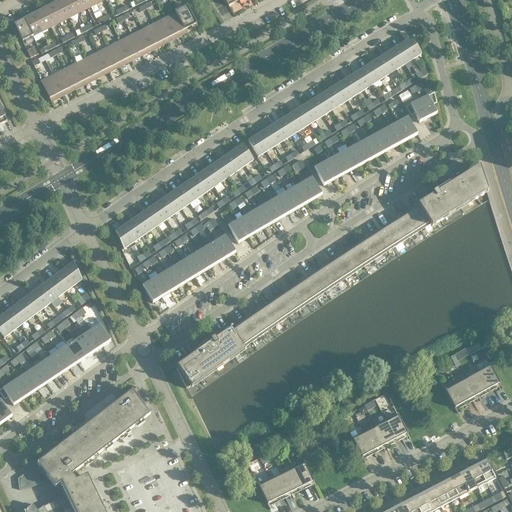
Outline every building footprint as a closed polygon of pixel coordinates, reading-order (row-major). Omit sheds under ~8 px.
[(78,14),(70,0),(64,0),(60,2),(69,19),(78,14)] [(87,9),(81,0),(70,0),(78,14),(87,9)] [(96,5),(93,0),(81,0),(87,9),(96,5)] [(69,19),(60,2),(51,7),(59,23),(69,19)] [(187,6),(175,12),(186,33),(186,32),(185,30),(196,24),(187,6)] [(59,23),(51,7),(42,11),(50,28),(59,23)] [(50,28),(42,11),(33,16),(41,33),(50,28)] [(186,33),(175,12),(176,15),(165,20),(175,38),(186,33)] [(41,33),(33,16),(24,21),(32,37),(41,33)] [(175,38),(165,20),(154,26),(163,44),(175,38)] [(32,37),(24,21),(12,27),(17,35),(18,34),(22,42),(32,37)] [(163,44),(154,26),(143,32),(152,50),(163,44)] [(152,50),(143,32),(132,37),(141,55),(152,50)] [(141,55),(132,37),(120,43),(130,61),(141,55)] [(411,39),(402,44),(412,60),(421,55),(411,39)] [(130,61),(120,43),(109,49),(118,67),(130,61)] [(412,60),(402,44),(394,49),(404,66),(412,60)] [(118,67),(109,49),(98,54),(107,72),(118,67)] [(404,66),(394,49),(386,55),(396,71),(404,66)] [(107,72),(98,54),(87,60),(96,78),(107,72)] [(396,71),(386,55),(378,60),(388,76),(396,71)] [(96,78),(87,60),(76,66),(85,84),(96,78)] [(388,76),(378,60),(370,65),(380,81),(388,76)] [(380,81),(370,65),(362,70),(372,86),(380,81)] [(85,84),(76,66),(64,72),(73,90),(85,84)] [(372,86),(362,70),(354,75),(364,91),(372,86)] [(73,90),(64,72),(53,77),(62,95),(73,90)] [(364,91),(354,75),(345,80),(356,96),(364,91)] [(62,95),(53,77),(42,83),(51,101),(62,95)] [(356,96),(345,80),(337,85),(347,101),(356,96)] [(423,88),(420,83),(415,86),(418,91),(423,88)] [(347,101),(337,85),(329,90),(339,106),(347,101)] [(418,91),(415,86),(409,90),(412,95),(418,91)] [(339,106),(329,90),(321,95),(331,112),(339,106)] [(434,93),(405,108),(410,117),(414,115),(419,124),(437,115),(432,106),(436,104),(434,93)] [(331,112),(321,95),(313,101),(323,117),(331,112)] [(323,117),(313,101),(305,106),(315,122),(323,117)] [(315,122),(305,106),(297,111),(307,127),(315,122)] [(387,111),(384,106),(378,109),(381,114),(387,111)] [(381,114),(378,109),(373,112),(376,118),(381,114)] [(307,127),(297,111),(289,116),(299,132),(307,127)] [(299,132),(289,116),(280,121),(291,137),(299,132)] [(371,121),(367,116),(362,119),(365,124),(371,121)] [(412,127),(407,118),(398,123),(403,132),(408,141),(417,136),(412,127)] [(365,124),(362,119),(357,123),(360,128),(365,124)] [(291,137),(280,121),(272,126),(282,142),(291,137)] [(408,141),(403,132),(398,123),(390,128),(400,146),(408,141)] [(282,142),(272,126),(264,131),(274,147),(282,142)] [(354,131),(351,126),(346,129),(349,134),(354,131)] [(400,146),(390,128),(381,132),(391,150),(400,146)] [(349,134),(346,129),(340,133),(344,138),(349,134)] [(274,147),(264,131),(256,136),(266,152),(274,147)] [(391,150),(381,132),(373,137),(383,155),(391,150)] [(266,152),(256,136),(248,142),(258,158),(266,152)] [(338,141),(335,136),(330,140),(333,145),(338,141)] [(383,155),(373,137),(365,141),(374,159),(383,155)] [(333,145),(330,140),(324,143),(327,148),(333,145)] [(374,159),(365,141),(356,146),(366,164),(374,159)] [(242,145),(234,151),(245,167),(253,161),(242,145)] [(322,151),(319,146),(313,150),(317,155),(322,151)] [(366,164),(356,146),(348,150),(357,168),(366,164)] [(357,168),(348,150),(339,155),(349,173),(357,168)] [(245,167),(234,151),(226,156),(237,172),(245,167)] [(349,173),(339,155),(331,159),(340,177),(349,173)] [(237,172),(226,156),(218,162),(229,178),(237,172)] [(340,177),(331,159),(322,164),(327,173),(332,182),(340,177)] [(229,178),(218,162),(210,167),(221,183),(229,178)] [(327,173),(322,164),(313,169),(318,178),(323,187),(332,182),(327,173)] [(288,166),(282,169),(286,174),(291,171),(288,166)] [(221,183),(210,167),(202,173),(213,188),(221,183)] [(479,168),(449,186),(447,181),(430,192),(433,196),(417,206),(429,225),(431,228),(487,193),(479,168)] [(286,174),(282,169),(277,173),(280,178),(286,174)] [(213,188),(202,173),(194,178),(205,194),(213,188)] [(274,182),(271,177),(266,180),(269,185),(274,182)] [(205,194),(194,178),(186,184),(197,199),(205,194)] [(316,187),(311,179),(303,184),(308,192),(313,201),(322,196),(316,187)] [(269,185),(266,180),(260,184),(264,189),(269,185)] [(197,199),(186,184),(178,189),(189,205),(197,199)] [(313,201),(308,192),(303,184),(294,188),(305,206),(313,201)] [(258,192),(255,187),(250,191),(253,196),(258,192)] [(305,206),(294,188),(286,193),(296,211),(305,206)] [(189,205),(178,189),(171,194),(181,210),(189,205)] [(253,196),(250,191),(244,195),(248,200),(253,196)] [(296,211),(286,193),(278,198),(288,216),(296,211)] [(181,210),(171,194),(163,200),(173,216),(181,210)] [(243,203),(239,198),(234,202),(237,207),(243,203)] [(288,216),(278,198),(269,203),(280,220),(288,216)] [(173,216),(163,200),(155,205),(166,221),(173,216)] [(237,207),(234,202),(229,205),(232,210),(237,207)] [(280,220),(269,203),(261,208),(271,225),(280,220)] [(416,208),(414,209),(409,213),(420,232),(421,231),(420,231),(429,225),(417,206),(416,204),(414,205),(416,208)] [(166,221),(155,205),(147,211),(158,226),(166,221)] [(271,225),(261,208),(253,212),(263,230),(271,225)] [(158,226),(147,211),(139,216),(150,232),(158,226)] [(263,230),(253,212),(244,217),(255,235),(263,230)] [(420,232),(409,213),(401,218),(399,215),(396,217),(398,220),(390,225),(402,244),(402,243),(401,243),(411,237),(411,238),(411,237),(420,231),(420,232)] [(150,232),(139,216),(131,222),(142,237),(150,232)] [(255,235),(244,217),(236,222),(241,231),(246,240),(255,235)] [(142,237),(131,222),(123,227),(134,243),(142,237)] [(241,231),(236,222),(227,227),(232,236),(238,245),(246,240),(241,231)] [(204,230),(201,225),(195,228),(199,233),(204,230)] [(402,244),(390,225),(382,230),(380,227),(377,229),(379,232),(371,237),(383,256),(383,255),(392,249),(392,250),(392,249),(401,243),(401,244),(402,244)] [(134,243),(123,227),(115,233),(123,250),(134,243)] [(199,233),(195,228),(190,232),(193,237),(199,233)] [(188,240),(185,236),(179,239),(183,244),(188,240)] [(225,237),(216,242),(221,250),(227,259),(235,254),(230,245),(225,237)] [(383,256),(371,237),(363,242),(361,239),(358,241),(360,244),(352,249),(364,268),(364,267),(373,261),(373,262),(374,262),(373,261),(382,255),(382,256),(383,256)] [(183,244),(179,239),(174,243),(178,248),(183,244)] [(227,259),(221,250),(216,242),(208,247),(218,264),(227,259)] [(172,251),(169,246),(164,250),(167,255),(172,251)] [(218,264),(208,247),(200,252),(210,269),(218,264)] [(364,268),(352,249),(344,254),(342,252),(339,254),(341,256),(333,262),(345,280),(354,274),(355,274),(354,273),(363,267),(364,268)] [(167,255),(164,250),(158,254),(162,259),(167,255)] [(147,251),(142,254),(145,259),(150,256),(147,251)] [(210,269),(200,252),(191,257),(202,274),(210,269)] [(145,259),(142,254),(136,258),(140,263),(145,259)] [(157,262),(153,257),(148,261),(151,266),(157,262)] [(202,274),(191,257),(183,262),(194,279),(202,274)] [(151,266),(148,261),(143,265),(146,269),(151,266)] [(194,279),(183,262),(175,267),(186,284),(194,279)] [(345,280),(333,262),(325,267),(323,264),(320,266),(322,269),(320,270),(314,274),(326,293),(326,292),(335,286),(336,286),(344,280),(345,280)] [(73,263),(62,271),(74,286),(82,280),(73,263)] [(186,284),(175,267),(167,272),(177,289),(186,284)] [(74,286),(62,271),(54,277),(66,292),(74,286)] [(177,289),(167,272),(159,277),(169,294),(177,289)] [(326,293),(314,274),(306,279),(304,277),(301,279),(303,281),(301,283),(295,287),(307,305),(308,305),(307,305),(316,299),(317,299),(317,298),(326,292),(326,293)] [(66,292),(54,277),(47,283),(58,298),(66,292)] [(169,294),(159,277),(150,281),(156,290),(161,299),(169,294)] [(156,290),(150,281),(142,287),(147,295),(152,304),(161,299),(156,290)] [(58,298),(47,283),(39,288),(50,304),(58,298)] [(307,305),(295,287),(287,292),(285,289),(283,291),(284,294),(276,299),(289,318),(289,317),(298,311),(298,312),(298,311),(307,305)] [(50,304),(39,288),(31,294),(43,309),(50,304)] [(43,309),(31,294),(24,300),(35,315),(43,309)] [(289,318),(276,299),(271,303),(268,305),(267,302),(264,304),(266,307),(258,312),(270,330),(271,330),(270,330),(279,324),(280,324),(280,323),(288,317),(289,318)] [(35,315),(24,300),(16,306),(27,321),(35,315)] [(27,321),(16,306),(8,311),(20,327),(27,321)] [(86,313),(82,309),(77,312),(80,317),(86,313)] [(20,327),(8,311),(1,317),(12,332),(20,327)] [(80,317),(77,312),(72,316),(75,321),(80,317)] [(270,330),(258,312),(250,318),(248,315),(246,317),(247,319),(239,325),(252,343),(261,336),(261,337),(261,336),(270,330)] [(12,332),(1,317),(0,317),(0,333),(4,338),(12,332)] [(70,325),(67,320),(61,324),(65,329),(70,325)] [(65,329),(61,324),(56,328),(60,333),(65,329)] [(252,343),(239,325),(232,330),(230,327),(228,328),(230,330),(231,333),(243,350),(243,349),(252,343)] [(99,326),(91,331),(102,348),(110,343),(99,326)] [(231,333),(230,330),(215,341),(212,336),(196,348),(199,352),(176,368),(177,369),(186,389),(187,389),(187,388),(189,386),(191,389),(245,352),(243,349),(243,350),(231,333)] [(102,348),(91,331),(83,336),(94,354),(102,348)] [(55,336),(51,332),(46,335),(50,340),(55,336)] [(50,340),(46,335),(41,339),(45,344),(50,340)] [(94,354),(83,336),(75,342),(86,359),(94,354)] [(86,359),(75,342),(67,347),(78,364),(86,359)] [(39,348),(36,343),(31,347),(34,352),(39,348)] [(34,352),(31,347),(26,351),(29,356),(34,352)] [(78,364),(67,347),(59,352),(70,369),(78,364)] [(70,369),(59,352),(51,358),(62,375),(70,369)] [(455,355),(459,362),(465,359),(461,352),(455,355)] [(24,360),(20,355),(15,359),(19,364),(24,360)] [(62,375),(51,358),(43,363),(54,380),(62,375)] [(19,364),(15,359),(10,363),(14,368),(19,364)] [(54,380),(43,363),(35,368),(46,385),(54,380)] [(502,389),(489,365),(478,372),(489,393),(498,388),(499,391),(502,389)] [(9,371),(5,367),(0,371),(4,375),(9,371)] [(46,385),(35,368),(27,373),(38,390),(46,385)] [(489,393),(478,372),(467,378),(480,402),(482,400),(481,397),(489,393)] [(38,390),(27,373),(19,379),(30,396),(38,390)] [(480,402),(467,378),(456,384),(467,405),(476,400),(477,403),(480,402)] [(30,396),(19,379),(0,390),(0,394),(4,401),(8,398),(13,406),(30,396)] [(467,405),(456,384),(444,390),(457,414),(460,413),(458,410),(467,405)] [(145,404),(137,388),(116,404),(116,403),(69,440),(18,479),(18,485),(19,491),(26,489),(30,488),(34,487),(39,485),(42,484),(50,482),(55,488),(58,485),(64,497),(36,511),(32,506),(24,511),(104,511),(87,476),(75,481),(71,476),(120,438),(122,441),(129,436),(127,433),(150,415),(143,407),(145,404)] [(12,417),(0,401),(0,400),(0,417),(4,423),(12,417)] [(410,440),(397,415),(386,421),(397,443),(405,438),(407,441),(410,440)] [(397,443),(386,421),(374,427),(387,451),(389,450),(388,447),(397,443)] [(387,451),(374,427),(363,433),(374,454),(383,450),(385,453),(387,451)] [(374,454),(363,433),(352,439),(364,463),(367,462),(365,459),(374,454)] [(511,444),(510,445),(511,448),(502,454),(506,461),(511,458),(511,444)] [(495,479),(486,462),(477,467),(486,484),(495,479)] [(316,488),(304,463),(292,469),(303,490),(312,486),(313,489),(316,488)] [(486,484),(477,467),(468,472),(477,489),(486,484)] [(303,490),(292,469),(281,474),(293,499),(295,498),(294,495),(303,490)] [(477,489),(468,472),(459,476),(468,494),(477,489)] [(293,499),(281,474),(270,480),(280,501),(289,497),(290,500),(293,499)] [(468,494),(459,476),(450,481),(459,498),(468,494)] [(280,501),(270,480),(258,486),(270,510),(273,509),(271,506),(280,501)] [(459,498),(450,481),(441,486),(450,503),(459,498)] [(450,503),(441,486),(432,490),(441,508),(450,503)] [(432,511),(441,508),(432,490),(422,495),(431,511),(432,511)] [(431,511),(422,495),(413,500),(419,511),(431,511)] [(493,497),(495,503),(501,500),(498,495),(493,497)] [(489,499),(484,502),(486,507),(492,505),(489,499)] [(419,511),(413,500),(404,505),(407,511),(419,511)] [(486,507),(484,502),(478,505),(481,510),(486,507)]
